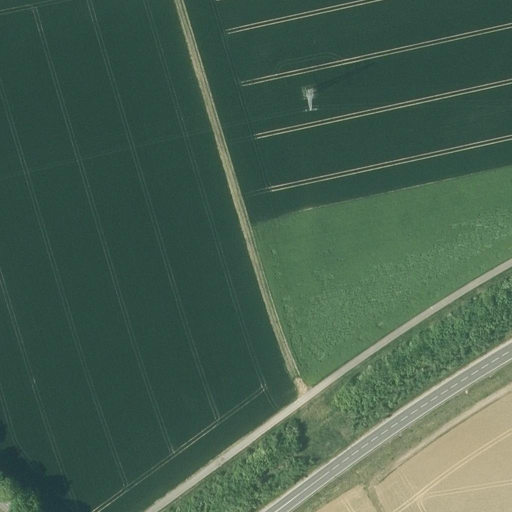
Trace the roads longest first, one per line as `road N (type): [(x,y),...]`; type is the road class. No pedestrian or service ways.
road 1 (track): [(176,0),(282,344),(308,397)]
road 2 (secondary): [(511,350),(276,511)]
road 3 (track): [(511,388),(379,477),(374,490),(382,511)]
